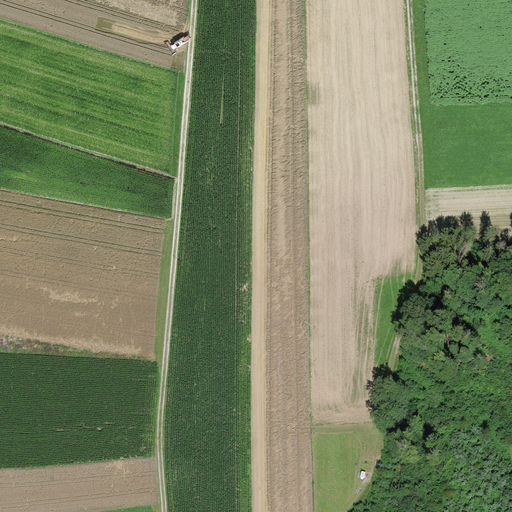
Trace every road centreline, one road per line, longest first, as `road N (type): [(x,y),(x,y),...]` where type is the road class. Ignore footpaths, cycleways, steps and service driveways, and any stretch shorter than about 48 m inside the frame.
road 1 (track): [(162,511),(157,413),(192,0)]
road 2 (track): [(419,186),(419,307),(348,511)]
road 3 (track): [(419,186),(407,0)]
